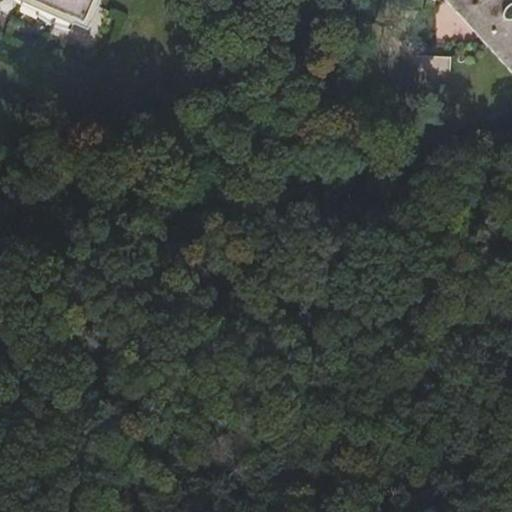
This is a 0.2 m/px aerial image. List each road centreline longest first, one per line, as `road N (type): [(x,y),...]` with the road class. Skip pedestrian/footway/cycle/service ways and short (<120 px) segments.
road 1 (track): [(511,190),(285,214),(71,209),(0,245)]
road 2 (track): [(302,511),(408,411),(461,376),(511,311)]
